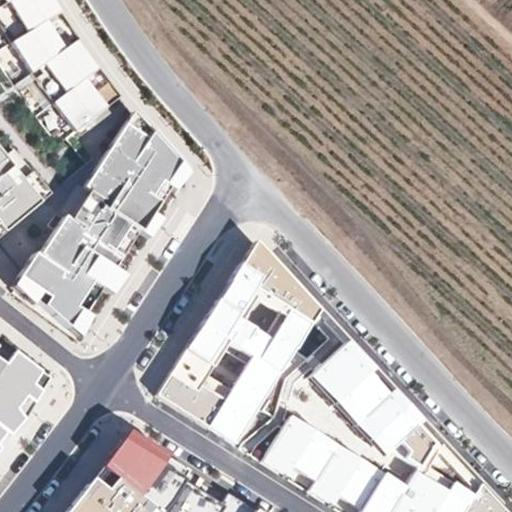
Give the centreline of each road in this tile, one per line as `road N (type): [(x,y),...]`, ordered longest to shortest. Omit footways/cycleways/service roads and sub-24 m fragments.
road 1 (residential): [(241,171),(511,452)]
road 2 (residential): [(101,388),(241,171)]
road 3 (residential): [(101,388),(298,511)]
road 4 (residential): [(109,0),(241,171)]
road 5 (residential): [(12,511),(101,388)]
road 6 (residential): [(101,388),(0,308)]
